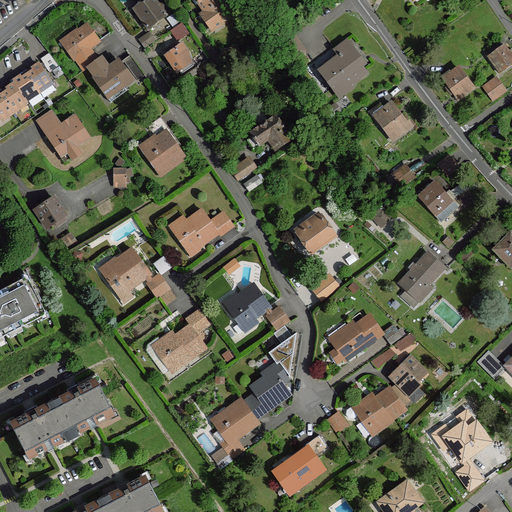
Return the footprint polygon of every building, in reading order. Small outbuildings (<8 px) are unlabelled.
[(0,0),(0,27),(28,4),(25,0),(0,0)] [(167,16),(155,0),(149,0),(135,10),(149,28),(167,16)] [(221,0),(196,0),(205,12),(221,0)] [(233,16),(221,0),(205,12),(201,15),(213,31),(233,16)] [(179,18),(175,13),(170,18),(173,23),(179,18)] [(90,66),(99,60),(91,48),(100,41),(89,25),(63,44),(74,60),(78,57),(87,69),(90,66)] [(181,25),(172,31),(179,41),(188,34),(181,25)] [(150,33),(140,40),(145,48),(155,41),(150,33)] [(307,51),(294,34),(282,42),(295,60),(307,51)] [(182,44),(166,55),(179,73),(188,66),(187,65),(191,61),(187,52),(182,44)] [(511,65),(511,55),(505,45),(488,56),(501,74),(511,65)] [(323,70),(320,71),(340,97),(354,86),(353,84),(366,73),(361,67),(365,64),(352,47),(340,56),(338,53),(321,67),(323,70)] [(50,53),(41,59),(43,62),(51,73),(60,67),(50,53)] [(146,76),(131,55),(124,60),(139,81),(146,76)] [(107,97),(133,78),(122,62),(113,69),(104,57),(99,60),(90,66),(99,78),(96,81),(107,97)] [(53,83),(40,64),(33,69),(35,71),(29,75),(40,92),(53,83)] [(460,68),(445,79),(459,99),(474,88),(460,68)] [(40,92),(29,75),(23,79),(22,77),(15,81),(16,83),(27,100),(40,92)] [(497,78),(484,87),(494,100),(507,91),(497,78)] [(16,83),(14,85),(26,102),(27,100),(16,83)] [(26,102),(14,85),(8,89),(9,91),(3,95),(14,112),(27,104),(26,102)] [(14,112),(3,95),(0,97),(0,118),(2,121),(14,112)] [(377,123),(379,122),(375,116),(385,108),(381,103),(368,112),(377,123)] [(404,120),(392,104),(385,108),(375,116),(379,122),(394,141),(413,126),(407,118),(404,120)] [(38,120),(50,139),(65,130),(62,125),(52,110),(38,120)] [(276,150),(292,139),(276,116),(251,133),(254,137),(260,146),(269,140),(276,150)] [(90,138),(76,117),(62,125),(65,130),(50,139),(62,157),(68,153),(70,156),(79,149),(78,146),(90,138)] [(158,139),(168,132),(171,130),(162,117),(149,127),(158,139)] [(186,157),(168,132),(158,139),(159,140),(143,151),(160,175),(169,168),(170,169),(186,157)] [(254,150),(260,146),(254,137),(248,141),(254,150)] [(84,156),(79,149),(70,156),(74,162),(84,156)] [(450,155),(438,165),(448,177),(460,167),(450,155)] [(250,160),(233,171),(239,181),(256,169),(250,160)] [(415,178),(406,165),(393,174),(402,187),(415,178)] [(133,170),(114,170),(114,185),(127,185),(127,178),(133,178),(133,170)] [(263,183),(258,176),(245,184),(250,191),(263,183)] [(447,195),(436,182),(420,196),(442,222),(458,207),(452,201),(447,195)] [(463,183),(450,192),(454,197),(459,194),(462,199),(471,193),(463,183)] [(447,195),(452,201),(455,198),(454,197),(450,192),(447,195)] [(55,198),(36,211),(47,228),(66,215),(55,198)] [(383,208),(373,217),(382,228),(392,219),(383,208)] [(187,221),(173,231),(191,256),(200,249),(198,247),(202,244),(203,245),(220,233),(212,222),(204,211),(188,222),(187,221)] [(111,236),(116,244),(142,226),(134,213),(93,240),(96,246),(111,236)] [(212,222),(220,233),(221,235),(234,226),(225,213),(212,222)] [(322,218),(299,234),(313,253),(336,236),(322,218)] [(79,243),(72,233),(63,240),(69,249),(79,243)] [(511,233),(494,250),(511,268),(511,233)] [(449,237),(444,242),(450,248),(454,242),(449,237)] [(151,274),(134,250),(117,261),(118,263),(104,274),(122,299),(130,293),(128,289),(134,285),(135,286),(145,278),(150,274),(151,274)] [(81,253),(76,252),(74,259),(81,261),(83,256),(81,253)] [(429,253),(400,285),(415,297),(428,284),(430,285),(446,268),(429,253)] [(166,256),(156,260),(162,272),(172,268),(166,256)] [(235,260),(225,268),(230,274),(240,266),(235,260)] [(341,287),(330,273),(311,288),(322,302),(341,287)] [(150,274),(145,278),(149,284),(154,280),(150,274)] [(149,284),(148,285),(158,298),(160,296),(170,289),(161,275),(154,280),(149,284)] [(0,291),(0,323),(6,335),(44,316),(46,312),(45,311),(33,287),(29,280),(25,278),(0,291)] [(240,298),(228,307),(240,324),(244,330),(245,332),(259,322),(256,318),(265,311),(270,307),(272,306),(270,304),(256,285),(239,297),(240,298)] [(176,298),(170,289),(160,296),(167,305),(176,298)] [(274,312),(270,307),(265,311),(269,316),(274,312)] [(269,316),(268,316),(277,330),(290,321),(281,307),(274,312),(269,316)] [(188,320),(192,326),(197,333),(210,324),(201,311),(188,320)] [(340,333),(342,336),(334,343),(338,349),(332,353),(338,363),(345,358),(347,360),(383,334),(371,316),(357,326),(355,323),(340,333)] [(244,330),(240,324),(234,328),(239,334),(244,330)] [(171,339),(156,350),(172,373),(207,347),(197,333),(192,326),(172,340),(171,339)] [(403,337),(399,331),(388,339),(392,345),(403,337)] [(410,335),(397,345),(401,351),(415,342),(410,335)] [(394,354),(390,350),(382,355),(388,361),(392,356),(394,354)] [(495,379),(506,367),(489,351),(478,362),(495,379)] [(379,368),(388,361),(382,355),(372,362),(379,368)] [(400,364),(402,366),(410,358),(408,356),(400,364)] [(397,371),(391,377),(397,383),(407,393),(415,386),(428,373),(412,357),(410,358),(402,366),(401,367),(403,369),(400,373),(397,371)] [(258,398),(267,410),(291,394),(283,381),(290,376),(280,363),(269,371),(271,374),(252,389),(258,398)] [(72,392),(54,401),(72,437),(90,428),(98,423),(115,414),(97,379),(81,388),(72,392)] [(397,383),(392,388),(405,406),(413,399),(407,393),(397,383)] [(415,386),(407,393),(413,399),(416,402),(423,394),(415,386)] [(364,407),(356,412),(358,415),(367,428),(370,426),(376,433),(394,420),(393,419),(396,417),(407,409),(405,406),(392,388),(372,402),(371,401),(364,407)] [(257,418),(267,410),(258,398),(247,405),(257,418)] [(257,418),(247,405),(243,400),(228,411),(229,412),(214,422),(228,443),(229,444),(237,438),(259,423),(257,418)] [(72,437),(54,401),(38,409),(26,415),(11,423),(29,458),(47,450),(56,445),(72,437)] [(356,412),(364,407),(361,403),(359,402),(348,410),(347,414),(350,418),(353,419),(358,415),(356,412)] [(480,448),(490,441),(468,410),(458,417),(463,425),(451,433),(446,425),(433,435),(444,451),(452,445),(463,461),(467,458),(473,454),(472,453),(479,447),(480,448)] [(348,426),(339,412),(328,420),(338,433),(348,426)] [(293,450),(273,465),(295,496),(330,470),(320,455),(331,447),(322,435),(297,455),(293,450)] [(245,450),(237,438),(229,444),(228,443),(223,446),(232,459),(245,450)] [(472,464),(467,458),(463,461),(467,467),(472,464)] [(483,480),(472,464),(467,467),(459,473),(471,490),(483,480)] [(103,498),(110,511),(164,511),(146,477),(129,485),(119,490),(103,498)] [(387,511),(407,511),(421,502),(408,483),(389,496),(391,498),(382,504),(387,511)] [(110,511),(103,498),(88,506),(76,511),(110,511)]
